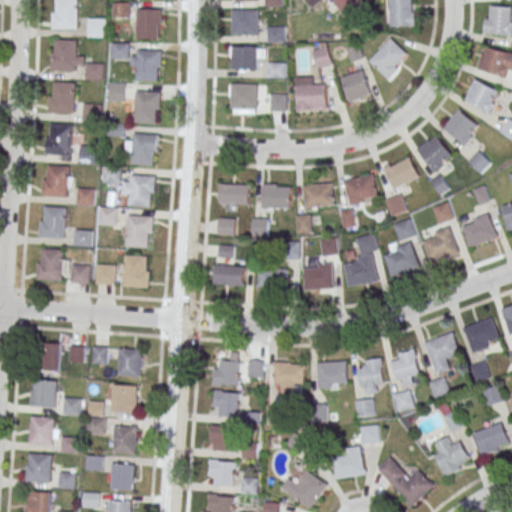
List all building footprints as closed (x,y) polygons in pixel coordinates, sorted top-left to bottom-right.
[(55,0),(76,0),(77,28),(52,29),(52,12),(55,12),(55,0)] [(332,0),(348,17),(367,1),(366,0),(332,0)] [(414,0),(390,0),(391,26),(415,26),(414,0)] [(130,3),(112,3),(112,16),(130,16),(130,3)] [(511,6),(486,7),(486,35),(511,34),(511,6)] [(161,9),(137,9),(137,38),(161,38),(161,9)] [(259,35),(259,10),(232,10),(232,35),(259,35)] [(87,37),(106,37),(106,18),(87,18),(87,37)] [(284,26),(268,26),(268,42),(284,42),(284,26)] [(388,78),(411,56),(393,38),(370,60),(388,78)] [(55,39),(76,41),(74,71),(50,69),(51,53),(54,53),(55,39)] [(128,42),(112,42),(112,58),(128,58),(128,42)] [(347,49),(353,63),(365,57),(359,44),(347,49)] [(232,70),(257,70),(257,58),(266,58),(266,46),(232,46),(232,70)] [(511,69),(511,53),(485,46),(479,70),(508,77),(511,69)] [(314,50),(318,68),(333,64),(328,47),(314,50)] [(137,49),(162,50),(162,66),(159,66),(158,81),(137,81),(137,49)] [(286,62),(268,62),(268,77),(286,77),(286,62)] [(86,79),(103,79),(103,63),(86,63),(86,79)] [(342,77),(350,102),(372,96),(364,70),(342,77)] [(315,77),(298,77),(298,110),(328,110),(328,85),(315,85),(315,77)] [(465,102),(491,112),(500,91),(475,80),(465,102)] [(53,82),(75,83),(73,113),(48,112),(49,95),(53,96),(53,82)] [(258,112),(258,83),(230,83),(230,112),(258,112)] [(125,85),(112,84),(111,99),(124,99),(125,85)] [(135,92),(160,92),(160,109),(157,108),(156,124),(135,123),(135,92)] [(271,111),(287,111),(287,94),(271,94),(271,111)] [(83,122),(100,122),(100,104),(83,104),(83,122)] [(481,127),(460,109),(444,127),(465,145),(481,127)] [(501,131),(511,138),(511,120),(509,118),(501,131)] [(51,124),(72,125),(70,155),(46,154),(47,137),(50,138),(51,124)] [(134,133),(159,134),(158,151),(155,151),(155,166),(133,165),(134,133)] [(436,171),(454,157),(436,134),(418,149),(436,171)] [(81,145),(98,146),(97,163),(80,161),(81,145)] [(384,169),(394,189),(420,177),(410,156),(384,169)] [(48,165),(69,166),(68,197),(43,195),(44,179),(48,179),(48,165)] [(121,183),(121,167),(103,167),(103,183),(121,183)] [(131,174),(156,176),(155,192),(152,192),(151,207),(129,206),(131,174)] [(345,181),(350,205),(379,198),(373,174),(345,181)] [(432,180),(440,195),(450,189),(442,175),(432,180)] [(303,186),(306,209),(336,205),(334,183),(303,186)] [(290,184),(263,184),(263,209),(290,209),(290,184)] [(249,205),(249,185),(220,185),(220,205),(249,205)] [(78,187),(95,188),(94,205),(77,204),(78,187)] [(386,200),(394,217),(408,210),(401,193),(386,200)] [(434,207),(439,224),(456,219),(450,202),(434,207)] [(508,231),(511,229),(511,203),(503,205),(508,231)] [(46,206),(67,207),(65,238),(40,236),(41,220),(45,220),(46,206)] [(101,206),(118,208),(117,225),(100,224),(101,206)] [(462,225),(471,248),(498,237),(488,214),(462,225)] [(128,215),(153,216),(152,233),(149,233),(149,248),(127,247),(128,215)] [(312,233),(312,215),(298,215),(298,233),(312,233)] [(236,218),(219,218),(218,234),(235,235),(236,218)] [(253,236),(269,236),(269,218),(253,218),(253,236)] [(402,246),(385,251),(392,277),(423,268),(414,238),(418,237),(413,218),(395,223),(402,246)] [(423,238),(433,264),(461,253),(450,227),(423,238)] [(76,229),(93,230),(92,247),(75,246),(76,229)] [(350,287),(379,281),(373,252),(379,251),(375,234),(358,238),(362,259),(345,263),(350,287)] [(339,255),(339,238),(322,239),(322,255),(339,255)] [(219,257),(235,257),(235,246),(219,246),(219,257)] [(43,249),(64,250),(62,280),(37,279),(38,263),(42,263),(43,249)] [(124,286),(149,287),(150,270),(147,270),(148,255),(126,254),(124,286)] [(73,263),(91,264),(90,284),(71,282),(73,263)] [(98,263),(116,265),(114,285),(96,283),(98,263)] [(334,264),(305,264),(305,290),(334,290),(334,264)] [(245,285),(245,265),(214,265),(214,285),(245,285)] [(289,287),(289,269),(259,269),(259,287),(289,287)] [(474,353),(503,343),(493,317),(465,327),(474,353)] [(426,342),(438,373),(456,367),(451,356),(461,353),(453,332),(426,342)] [(61,370),(61,343),(42,343),(42,370),(61,370)] [(70,362),(84,362),(84,346),(70,346),(70,362)] [(108,346),(94,346),(94,363),(108,363),(108,346)] [(120,348),(142,349),(140,375),(120,374),(121,360),(120,359),(120,348)] [(423,382),(416,350),(392,355),(399,388),(423,382)] [(214,385),(240,385),(240,353),(227,353),(227,362),(214,362),(214,385)] [(248,377),(264,377),(264,360),(248,360),(248,377)] [(360,392),(383,392),(383,360),(360,360),(360,392)] [(479,381),(491,377),(486,361),(474,364),(479,381)] [(275,384),(284,384),(284,393),(305,393),(305,362),(275,362),(275,384)] [(348,388),(348,362),(318,362),(318,388),(348,388)] [(430,382),(436,398),(451,392),(446,376),(430,382)] [(58,381),(56,408),(31,406),(32,390),(34,390),(35,379),(58,381)] [(137,385),(113,385),(113,412),(137,413),(137,385)] [(484,390),(489,406),(503,401),(498,385),(484,390)] [(214,389),(224,389),(224,391),(241,392),(239,416),(219,415),(220,406),(213,405),(214,389)] [(394,395),(399,412),(416,407),(411,390),(394,395)] [(81,415),(81,398),(64,398),(64,415),(81,415)] [(375,415),(374,398),(356,400),(358,417),(375,415)] [(90,415),(104,415),(104,402),(90,401),(90,415)] [(268,424),(286,424),(286,409),(268,409),(268,424)] [(444,416),(451,432),(466,425),(458,409),(444,416)] [(56,417),(54,446),(28,443),(29,427),(32,428),(33,415),(56,417)] [(105,433),(105,417),(88,417),(88,433),(105,433)] [(511,445),(502,422),(474,433),(483,456),(511,445)] [(212,424),(221,424),(221,426),(238,427),(236,451),(216,450),(217,441),(210,440),(212,424)] [(363,443),(380,442),(378,424),(361,426),(363,443)] [(115,426),(137,427),(135,453),(115,451),(116,437),(115,437),(115,426)] [(301,453),(309,441),(295,432),(287,444),(301,453)] [(79,452),(79,437),(62,437),(62,452),(79,452)] [(451,445),(449,437),(437,441),(440,453),(436,454),(443,474),(471,465),(463,441),(451,445)] [(258,443),(243,443),(243,457),(258,457),(258,443)] [(333,460),(337,479),(366,474),(361,446),(342,449),(344,458),(333,460)] [(54,453),(52,482),(26,480),(27,464),(30,464),(31,451),(54,453)] [(103,456),(86,456),(86,471),(103,471),(103,456)] [(377,469),(413,507),(435,486),(419,470),(412,477),(391,456),(377,469)] [(211,458),(220,459),(220,460),(237,462),(235,486),(215,484),(216,475),(209,475),(211,458)] [(113,462),(134,463),(133,489),(113,488),(113,474),(112,474),(113,462)] [(328,485),(309,471),(301,482),(292,476),(283,489),(311,509),(328,485)] [(75,472),(60,472),(59,488),(75,489),(75,472)] [(243,494),(258,494),(258,477),(243,477),(243,494)] [(53,491),(50,511),(24,511),(26,502),(28,502),(29,489),(53,491)] [(100,507),(100,493),(83,493),(83,507),(100,507)] [(210,493),(219,494),(219,495),(237,496),(235,511),(214,511),(215,510),(209,510),(210,493)] [(110,511),(111,500),(132,501),(131,511),(110,511)] [(279,511),(278,502),(263,503),(264,511),(279,511)]
